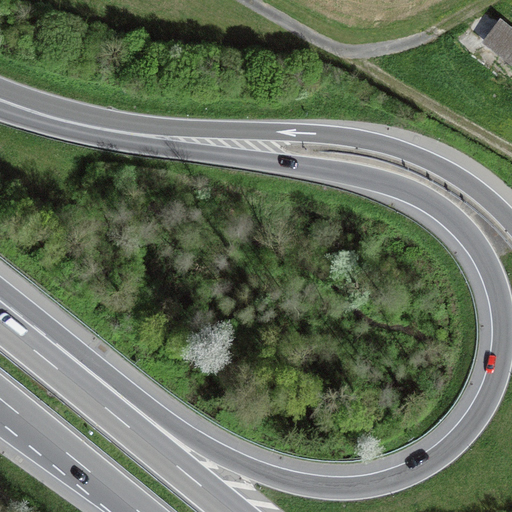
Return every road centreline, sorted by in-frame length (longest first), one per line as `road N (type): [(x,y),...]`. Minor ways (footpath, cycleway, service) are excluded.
road 1 (motorway): [(0,113),(100,142),(393,184),(455,222),(482,255),(499,299),(496,375),(472,425),(422,471),(378,487),(321,490),(251,473),(95,363),(34,350)]
road 2 (motorway): [(511,227),(456,178),(350,138),(145,128),(0,90)]
road 3 (motorway): [(233,511),(34,350)]
road 4 (unclassified): [(242,0),(332,55),(413,47),(434,36)]
road 5 (track): [(350,54),(511,150)]
road 6 (motorway): [(0,399),(139,511)]
